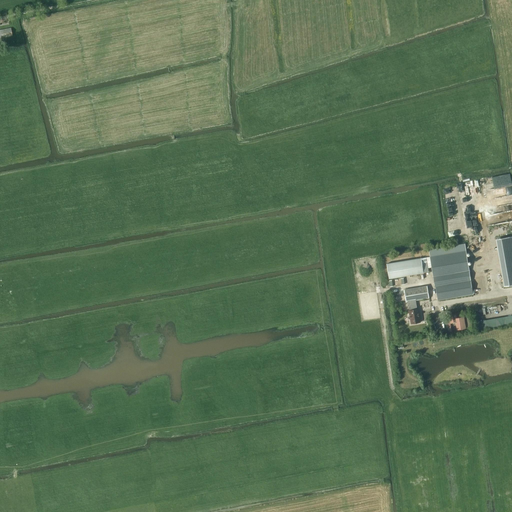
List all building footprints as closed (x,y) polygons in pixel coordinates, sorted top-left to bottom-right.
[(0,38),(12,36),(11,28),(0,29),(0,38)] [(511,181),(510,173),(491,176),(493,188),(511,184),(511,181)] [(511,235),(496,238),(501,268),(511,266),(511,235)] [(466,250),(430,256),(433,274),(433,277),(469,272),(466,251),(466,250)] [(421,258),(387,263),(389,278),(424,273),(424,272),(428,271),(428,267),(431,267),(429,257),(421,258)] [(503,283),(501,283),(501,286),(504,286),(511,284),(511,266),(501,268),(504,283),(503,283)] [(469,272),(433,277),(435,286),(436,286),(438,300),(473,294),(471,278),(469,272)] [(429,298),(427,286),(404,289),(406,302),(408,301),(410,310),(409,310),(411,324),(420,322),(418,309),(417,309),(416,300),(429,298)] [(453,316),(450,317),(451,323),(457,322),(457,327),(463,327),(462,317),(456,318),(456,319),(453,319),(453,316)]
